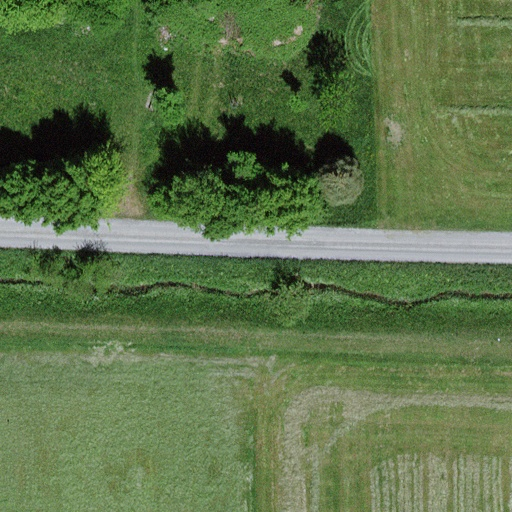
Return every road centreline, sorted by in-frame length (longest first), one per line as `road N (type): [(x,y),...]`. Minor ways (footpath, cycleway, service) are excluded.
road 1 (track): [(0,229),(511,247)]
road 2 (track): [(0,366),(511,383)]
